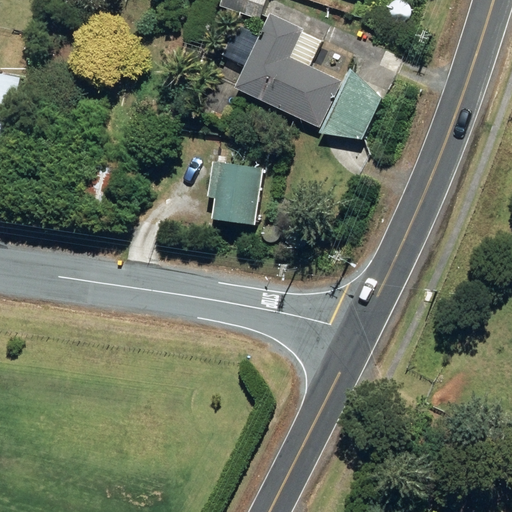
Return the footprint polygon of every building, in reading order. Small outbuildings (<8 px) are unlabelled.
[(231,0),(228,9),(267,21),(274,0),(231,0)] [(312,35),(314,32),(280,16),(247,90),(329,129),(350,83),(318,69),(330,43),(312,35)] [(331,132),(374,141),(391,101),(359,71),(331,132)] [(0,137),(20,141),(32,80),(0,73),(0,137)] [(260,168),(270,168),(271,156),(261,156),(260,168)] [(90,165),(86,186),(124,194),(128,172),(90,165)] [(227,201),(223,227),(264,232),(272,172),(224,165),(219,200),(227,201)]
